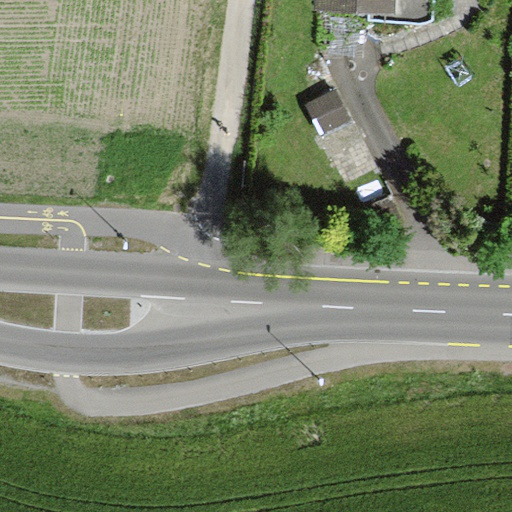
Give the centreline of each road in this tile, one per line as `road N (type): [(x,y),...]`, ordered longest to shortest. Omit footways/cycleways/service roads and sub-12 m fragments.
road 1 (secondary): [(511,313),(70,312),(0,302)]
road 2 (track): [(242,0),(208,251)]
